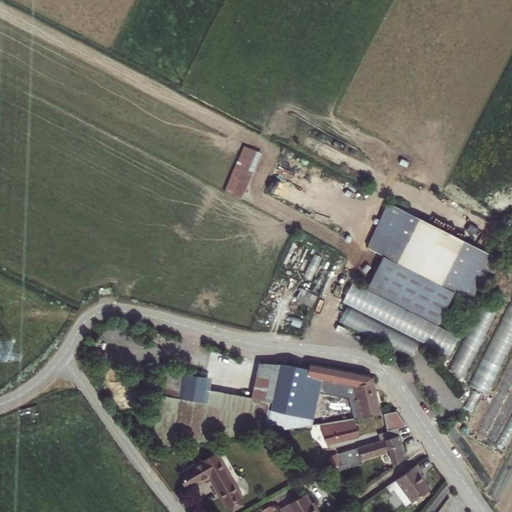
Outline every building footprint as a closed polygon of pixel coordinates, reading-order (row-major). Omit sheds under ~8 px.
[(244,197),(264,151),(245,143),(226,190),(244,197)] [(383,255),(368,288),(437,322),(452,290),(473,301),(493,256),(388,202),(367,247),(383,255)] [(297,297),(313,305),(319,294),(303,286),(297,297)] [(489,393),(511,342),(511,293),(470,384),(489,393)] [(449,368),(464,375),(498,308),(483,301),(449,368)] [(346,308),(340,322),(413,354),(420,339),(346,308)] [(302,422),(280,418),(277,436),(324,429),(341,427),(357,423),(384,416),(378,394),(362,398),(366,413),(320,420),(319,418),(325,382),(359,389),(376,385),(374,378),(369,376),(313,365),(312,372),(302,422)] [(254,414),(280,418),(290,369),(263,370),(256,404),(208,394),(205,407),(254,414)] [(280,418),(302,422),(312,372),(290,369),(280,418)] [(153,438),(151,451),(177,449),(182,421),(189,377),(166,371),(161,403),(159,403),(153,438)] [(210,382),(189,377),(182,421),(177,449),(204,447),(215,446),(277,436),(280,418),(254,414),(205,407),(208,394),(210,382)] [(359,389),(362,398),(378,394),(376,385),(359,389)] [(387,415),(389,433),(398,430),(408,429),(400,414),(387,415)] [(328,448),(361,440),(357,423),(341,427),(324,429),(328,448)] [(380,436),(382,444),(395,441),(401,439),(398,430),(389,433),(380,436)] [(398,460),(400,465),(406,461),(401,439),(395,441),(397,455),(398,460)] [(363,449),(357,451),(359,457),(350,459),(349,456),(344,457),(345,461),(347,466),(353,464),(390,454),(394,469),(400,465),(398,460),(397,455),(395,441),(382,444),(363,449)] [(347,466),(345,461),(344,457),(349,456),(350,459),(359,457),(357,451),(340,455),(341,462),(343,467),(347,466)] [(184,479),(192,492),(214,480),(230,510),(246,501),(222,458),(184,479)] [(398,482),(414,505),(431,492),(420,477),(424,474),(419,467),(404,478),(398,482)] [(283,511),(315,511),(308,499),(283,511)]
